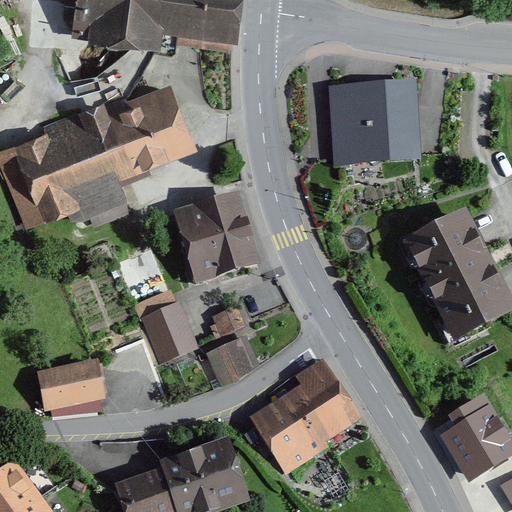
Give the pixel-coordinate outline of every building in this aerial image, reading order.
[(188,39),(228,45),(233,0),(82,0),(78,32),(112,36),(110,45),(170,53),(175,49),(179,21),(190,23),(188,39)] [(511,3),(489,3),(489,16),(511,16),(511,3)] [(334,100),(338,161),(414,156),(409,88),(330,93),(330,100),(334,100)] [(99,223),(124,213),(107,171),(184,140),(163,90),(141,99),(145,107),(130,113),(124,99),(60,126),(65,139),(47,146),(43,138),(20,148),(48,215),(71,206),(76,217),(94,210),(99,223)] [(191,267),(195,278),(249,262),(231,204),(177,220),(189,267),(191,267)] [(411,246),(456,335),(510,308),(464,219),(411,246)] [(145,320),(162,362),(192,349),(175,308),(145,320)] [(214,333),(217,339),(244,326),(237,311),(217,320),(222,330),(214,333)] [(219,354),(232,382),(254,370),(242,343),(219,354)] [(53,420),(102,411),(99,395),(104,394),(100,367),(44,377),(53,420)] [(317,438),(351,417),(320,367),(301,378),(311,393),(242,436),(273,470),(279,467),(285,475),(325,450),(317,438)] [(450,439),(472,475),(509,453),(488,417),(493,414),(485,400),(464,412),(472,425),(450,439)] [(200,511),(199,507),(238,494),(225,455),(112,492),(124,511),(200,511)] [(0,474),(0,511),(39,511),(9,468),(0,474)] [(511,483),(501,490),(511,507),(511,483)]
